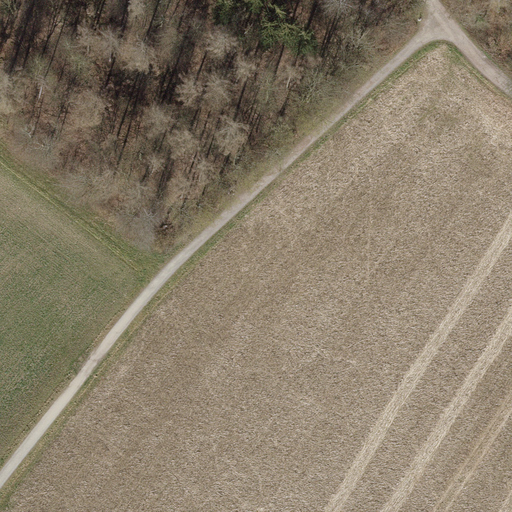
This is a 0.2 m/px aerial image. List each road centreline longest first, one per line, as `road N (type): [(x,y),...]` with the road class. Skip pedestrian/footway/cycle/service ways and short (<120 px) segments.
road 1 (track): [(0,485),(181,256),(441,23)]
road 2 (track): [(417,0),(511,86)]
